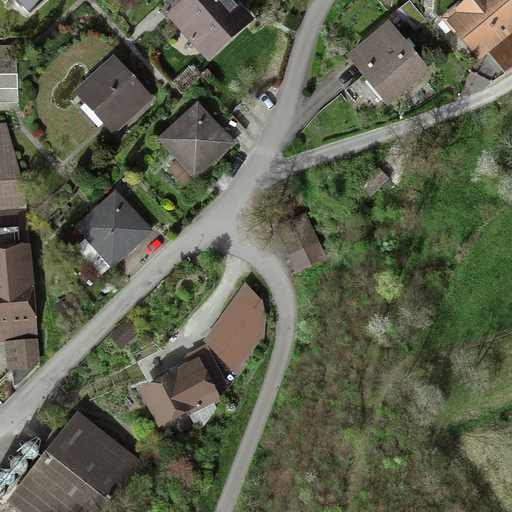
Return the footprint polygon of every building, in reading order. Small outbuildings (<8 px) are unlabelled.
[(192,0),(175,16),(209,54),(246,20),(228,0),(192,0)] [(479,53),(484,49),(504,73),(511,67),(511,4),(508,0),(466,0),(465,7),(462,10),(469,18),(458,27),(479,53)] [(389,25),(361,48),(374,65),(363,74),(365,75),(371,70),(393,97),(426,70),(389,25)] [(0,60),(16,59),(16,45),(0,45),(0,60)] [(0,74),(17,73),(16,59),(0,60),(0,74)] [(115,127),(146,98),(114,62),(82,91),(115,127)] [(179,94),(199,77),(190,66),(170,84),(179,94)] [(0,74),(0,88),(18,88),(17,73),(0,74)] [(18,88),(0,88),(0,102),(18,102),(18,88)] [(195,176),(231,143),(197,107),(161,140),(195,176)] [(5,125),(0,125),(0,326),(34,323),(25,209),(20,180),(5,125)] [(361,186),(371,196),(389,178),(379,169),(361,186)] [(101,275),(150,231),(115,194),(78,228),(87,238),(78,246),(78,250),(101,275)] [(276,228),(296,271),(325,258),(305,215),(276,228)] [(264,316),(241,289),(207,340),(238,373),(262,338),(264,316)] [(138,332),(128,321),(110,337),(120,348),(138,332)] [(14,386),(17,391),(39,368),(37,341),(15,344),(18,365),(11,367),(14,386)] [(195,368),(150,392),(166,422),(188,410),(197,432),(225,391),(215,370),(201,378),(195,368)] [(61,511),(102,511),(135,471),(76,425),(28,486),(61,511)]
